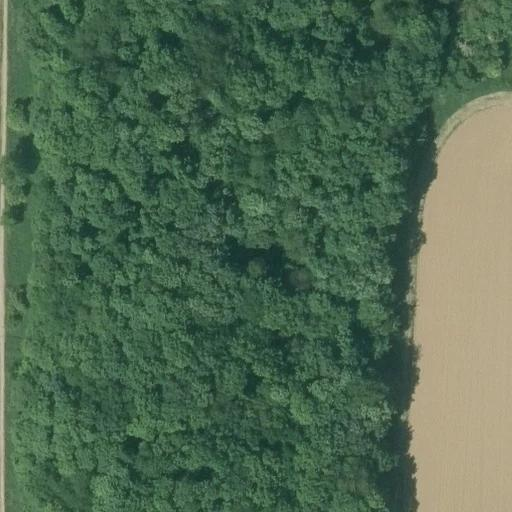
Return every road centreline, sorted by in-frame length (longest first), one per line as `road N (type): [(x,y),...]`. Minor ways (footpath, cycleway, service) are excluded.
road 1 (track): [(0,433),(2,0)]
road 2 (track): [(511,97),(461,103),(411,168),(397,392)]
road 3 (track): [(391,511),(397,392)]
